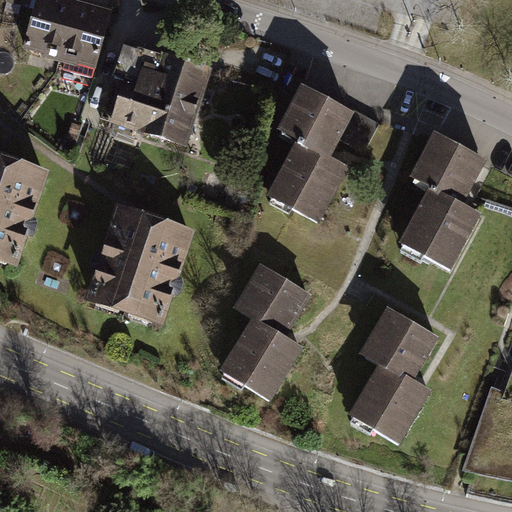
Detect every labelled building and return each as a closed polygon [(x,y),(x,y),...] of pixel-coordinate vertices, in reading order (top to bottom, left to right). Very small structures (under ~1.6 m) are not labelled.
[(78,2),(68,0),(40,0),(26,55),(46,60),(45,63),(62,68),(78,2)] [(115,14),(78,2),(62,68),(80,73),(81,70),(99,75),(115,14)] [(217,77),(167,61),(165,63),(125,51),(116,84),(127,87),(113,130),(191,155),(217,77)] [(110,127),(125,87),(114,83),(98,123),(110,127)] [(351,115),(296,85),(270,134),(292,146),(264,198),(316,226),(347,167),(328,158),(351,115)] [(431,133),(407,180),(427,190),(398,247),(450,274),(480,217),(460,207),(484,161),(431,133)] [(0,163),(0,268),(21,275),(53,181),(0,163)] [(120,213),(87,312),(165,338),(198,240),(120,213)] [(251,323),(218,373),(265,402),(299,349),(283,339),(310,297),(256,263),(228,308),(251,323)] [(376,367),(347,416),(400,446),(430,392),(412,382),(437,340),(386,309),(357,354),(376,367)] [(511,369),(504,392),(492,388),(462,471),(511,482),(511,369)]
